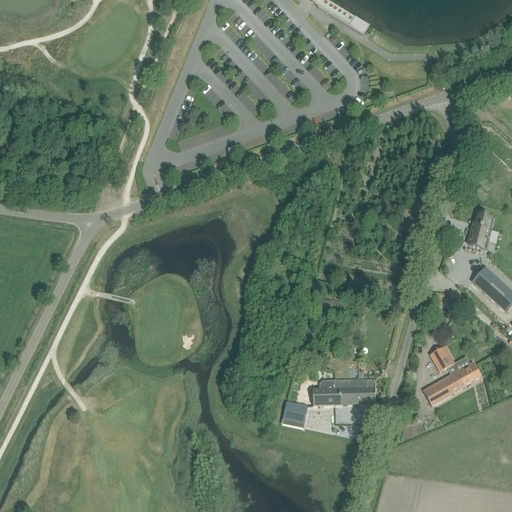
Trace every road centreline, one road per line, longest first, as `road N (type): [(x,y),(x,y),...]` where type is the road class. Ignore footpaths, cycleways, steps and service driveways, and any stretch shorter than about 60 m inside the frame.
road 1 (unclassified): [(363,511),(448,189),(449,95)]
road 2 (unclassified): [(449,95),(96,217)]
road 3 (unclassified): [(0,409),(96,217)]
